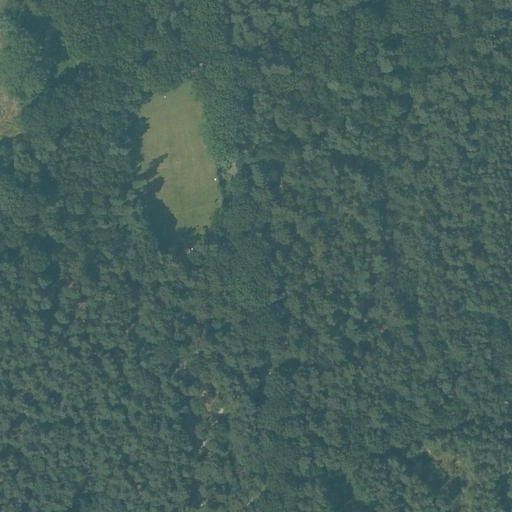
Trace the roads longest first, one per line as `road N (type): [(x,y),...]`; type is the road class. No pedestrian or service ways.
road 1 (unclassified): [(281,489),(199,0)]
road 2 (track): [(209,56),(0,135)]
road 3 (track): [(281,489),(485,411)]
road 4 (track): [(209,56),(363,0)]
